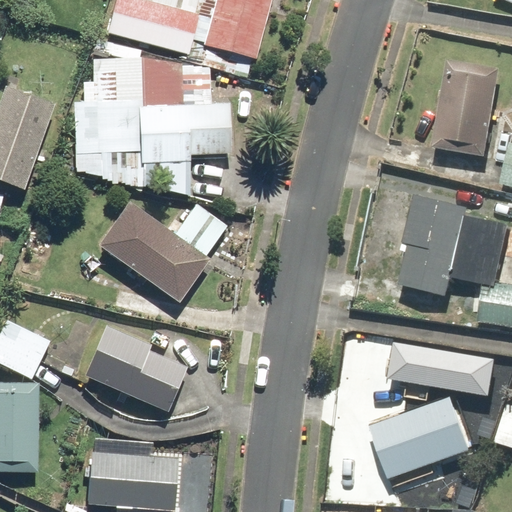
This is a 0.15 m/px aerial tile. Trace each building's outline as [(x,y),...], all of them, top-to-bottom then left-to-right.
[(273,0),(117,0),(109,35),(190,55),(193,43),(207,46),(258,59),(273,0)] [(213,106),(212,65),(182,66),(182,59),(93,61),(94,84),(82,84),(83,105),(77,105),(78,178),(192,176),(192,156),(232,155),(231,106),(213,106)] [(504,71),(452,62),(437,149),(489,158),(504,71)] [(57,102),(7,84),(0,103),(0,182),(26,192),(57,102)] [(487,285),(479,322),(511,328),(511,283),(500,281),(511,222),(471,215),(473,207),(419,197),(409,249),(412,249),(404,287),(451,295),(454,279),(487,285)] [(213,261),(207,256),(229,227),(196,202),(174,232),(133,202),(101,245),(180,304),(213,261)] [(51,343),(14,320),(0,342),(0,361),(29,379),(51,343)] [(168,413),(188,369),(150,352),(152,347),(106,326),(83,375),(168,413)] [(504,365),(464,361),(460,403),(500,407),(504,365)] [(41,383),(0,382),(0,472),(39,474),(41,383)] [(452,399),(373,428),(393,480),(472,451),(452,399)] [(511,405),(509,405),(498,442),(511,446),(511,405)] [(177,458),(92,453),(89,506),(174,511),(177,458)]
